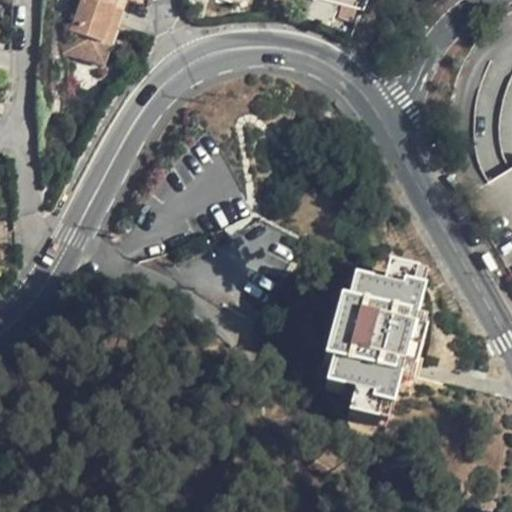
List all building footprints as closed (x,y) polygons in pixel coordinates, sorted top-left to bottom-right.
[(73,0),(77,2),(102,10),(106,0),(73,0)] [(122,0),(106,0),(102,10),(110,13),(117,15),(122,0)] [(366,0),(365,0),(337,0),(336,4),(336,7),(357,15),(360,15),(366,0)] [(64,36),(97,49),(110,13),(102,10),(77,2),(75,7),(64,36)] [(104,51),(117,15),(110,13),(97,49),(104,51)] [(459,203),(452,207),(457,217),(464,213),(459,203)] [(391,412),(402,374),(415,378),(424,340),(414,337),(422,299),(412,295),(416,282),(390,274),(384,293),(355,286),(349,309),(341,308),(326,364),(333,366),(329,388),(356,396),(351,417),(377,426),(382,410),(391,412)]
